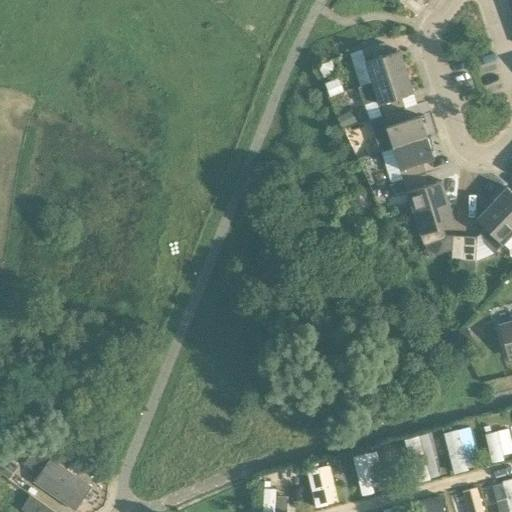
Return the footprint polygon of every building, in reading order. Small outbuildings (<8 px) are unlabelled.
[(372,84),(406,73),(399,51),(387,55),(384,43),(348,55),(359,88),(372,84)] [(370,121),(405,109),(401,98),(413,94),(406,73),(372,84),(359,88),(357,88),(367,121),(370,121)] [(344,92),(340,78),(325,83),(329,97),(344,92)] [(370,121),(380,153),(427,138),(420,116),(408,120),(405,109),(370,121)] [(343,128),(356,123),(352,112),(338,117),(343,128)] [(390,185),(426,174),(422,163),(434,159),(427,138),(380,153),(390,185)] [(413,214),(448,203),(441,181),(429,185),(426,174),(390,185),(393,197),(407,193),(413,214)] [(511,192),(507,188),(491,205),(511,224),(511,192)] [(413,214),(420,235),(424,246),(425,247),(444,241),(445,239),(442,228),(455,224),(448,203),(413,214)] [(511,235),(511,224),(491,205),(476,220),(484,228),(480,233),(484,244),(493,253),(501,244),(502,245),(511,235)] [(463,261),(464,237),(452,237),(451,261),(463,261)] [(464,237),(463,261),(475,262),(476,238),(464,237)] [(511,324),(500,327),(509,358),(511,357),(511,324)] [(467,328),(456,331),(459,343),(471,340),(467,328)] [(419,482),(443,476),(431,431),(407,437),(419,482)] [(79,505),(91,488),(35,449),(24,464),(39,475),(33,482),(70,508),(75,502),(79,505)] [(18,467),(0,453),(0,473),(8,480),(18,467)] [(265,511),(289,511),(290,490),(266,489),(265,511)] [(31,511),(60,511),(34,493),(24,506),(31,511)] [(419,498),(421,511),(446,511),(443,493),(419,498)]
